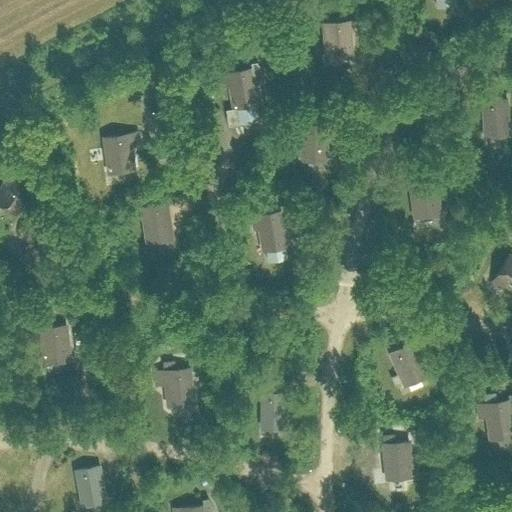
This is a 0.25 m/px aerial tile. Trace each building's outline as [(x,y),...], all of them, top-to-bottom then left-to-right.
[(325,57),(351,55),(348,19),(322,21),(325,57)] [(232,106),(258,102),(252,66),(226,71),(232,106)] [(484,134),(508,132),(506,98),(482,99),(484,134)] [(325,159),(326,124),(302,123),(301,158),(325,159)] [(108,171),(127,168),(133,167),(128,132),(103,136),(108,171)] [(0,200),(16,211),(34,184),(6,167),(0,176),(5,179),(0,186),(0,185),(0,200)] [(413,215),(439,212),(434,176),(408,180),(413,215)] [(146,241),(171,237),(166,201),(140,205),(146,241)] [(262,249),(288,244),(281,209),(256,213),(262,249)] [(511,255),(508,253),(491,280),(500,286),(503,281),(510,286),(509,288),(511,289),(511,255)] [(43,361),(69,358),(65,323),(39,325),(43,361)] [(403,383),(425,374),(411,342),(389,352),(403,383)] [(167,404),(193,401),(189,366),(163,368),(167,404)] [(285,426),(285,391),(261,391),(261,426),(285,426)] [(489,437),(511,433),(511,416),(509,398),(483,402),(489,437)] [(386,477),(411,474),(408,439),(382,441),(386,477)] [(81,503),(105,498),(98,464),(75,468),(81,503)] [(178,511),(204,511),(203,502),(177,506),(178,511)]
